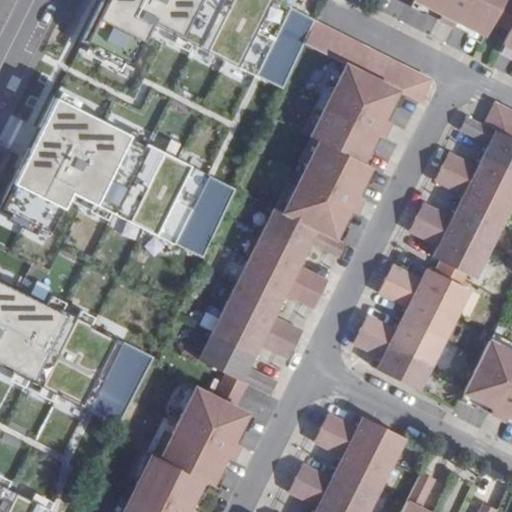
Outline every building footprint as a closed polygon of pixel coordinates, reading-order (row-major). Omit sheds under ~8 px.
[(413,0),(441,14),(438,19),(453,27),(456,21),(484,35),(491,22),(502,0),(413,0)] [(511,0),(502,0),(491,22),(509,31),(511,24),(511,0)] [(314,21),(303,44),(345,65),(397,90),(405,95),(417,73),(314,21)] [(511,24),(509,31),(502,44),(511,49),(511,24)] [(345,65),(309,136),(318,141),(361,162),(375,134),(381,136),(389,122),(383,119),(397,90),(345,65)] [(417,73),(405,95),(419,102),(430,79),(417,73)] [(68,198),(206,256),(239,177),(54,99),(7,210),(41,224),(37,234),(51,240),(68,198)] [(511,112),(496,104),(485,126),(511,139),(511,112)] [(483,156),(511,170),(511,139),(485,126),(466,116),(460,130),(489,145),(483,156)] [(318,141),(282,212),(334,238),(349,210),(354,212),(362,198),(356,195),(370,166),(361,162),(318,141)] [(448,153),(441,167),(511,202),(511,170),(483,156),(477,167),(448,153)] [(458,206),(499,228),(511,203),(511,202),(441,167),(434,181),(464,195),(458,206)] [(423,203),(416,217),(487,253),(499,228),(458,206),(452,218),(423,203)] [(274,208),(262,234),(304,255),(309,243),(339,257),(345,244),(334,238),(282,212),(274,208)] [(432,257),(474,278),(487,253),(416,217),(409,231),(438,246),(432,257)] [(304,255),(262,234),(249,259),(320,294),(327,281),(298,266),(304,255)] [(249,259),(237,284),(279,305),(284,293),(314,308),(320,294),(249,259)] [(392,265),(385,279),(456,315),(469,289),(427,268),(421,280),(392,265)] [(0,377),(22,387),(28,373),(51,383),(69,341),(93,351),(89,359),(102,365),(118,329),(0,278),(0,377)] [(401,319),(443,340),(456,315),(385,279),(378,293),(407,307),(401,319)] [(279,305),(237,284),(224,309),(295,345),(302,331),(273,317),(279,305)] [(224,309),(211,335),(253,355),(259,344),(288,358),(295,345),(224,309)] [(367,316),(360,329),(431,365),(443,340),(401,319),(396,331),(367,316)] [(376,369),(418,390),(431,365),(360,329),(353,343),(382,358),(376,369)] [(253,355),(211,335),(198,360),(225,373),(270,396),(277,382),(248,367),(253,355)] [(118,341),(95,411),(127,422),(150,351),(118,341)] [(511,352),(489,341),(463,393),(492,407),(489,413),(504,420),(507,414),(511,417),(511,352)] [(225,373),(213,396),(236,408),(247,384),(225,373)] [(195,387),(159,459),(203,481),(211,485),(225,457),(231,459),(238,444),(233,442),(247,413),(213,396),(195,387)] [(325,430),(392,463),(404,438),(362,417),(357,429),(328,414),(321,428),(325,430)] [(325,430),(321,428),(314,441),(343,456),(337,468),(379,488),(392,463),(325,430)] [(151,455),(122,511),(194,511),(188,509),(203,481),(159,459),(151,455)] [(300,480),(362,511),(367,511),(379,488),(337,468),(332,479),(303,465),(296,478),(300,480)] [(421,472),(401,511),(427,511),(420,508),(435,479),(421,472)] [(296,478),(289,492),(318,506),(315,511),(362,511),(300,480),(296,478)] [(495,511),(496,510),(483,503),(478,511),(495,511)]
